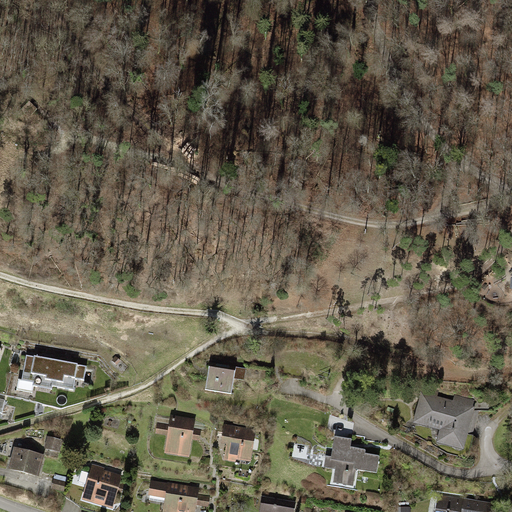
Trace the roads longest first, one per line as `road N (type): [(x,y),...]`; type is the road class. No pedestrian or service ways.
road 1 (track): [(449,155),(450,179),(434,219),(388,226),(229,185),(189,165),(33,0)]
road 2 (track): [(0,431),(140,387),(253,326),(449,291),(511,255)]
road 3 (track): [(0,273),(141,309),(340,337),(435,373)]
road 4 (residential): [(495,468),(441,467),(343,404),(339,384),(353,371),(435,373)]
road 5 (track): [(369,0),(395,82),(449,155),(511,188)]
road 6 (track): [(189,165),(76,137),(47,114)]
